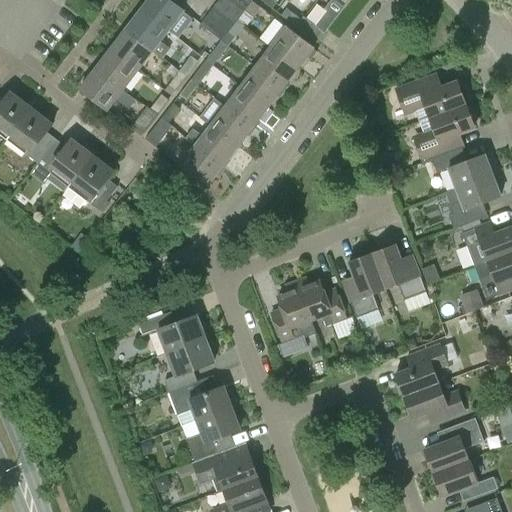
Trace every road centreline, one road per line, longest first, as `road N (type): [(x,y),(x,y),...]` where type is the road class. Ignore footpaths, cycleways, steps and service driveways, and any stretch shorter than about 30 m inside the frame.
road 1 (residential): [(399,0),(230,213),(217,249),(221,277)]
road 2 (residential): [(275,418),(360,391),(377,396),(418,511)]
road 3 (residential): [(221,277),(391,213)]
road 4 (residential): [(221,277),(275,418)]
road 5 (residential): [(108,139),(0,51)]
